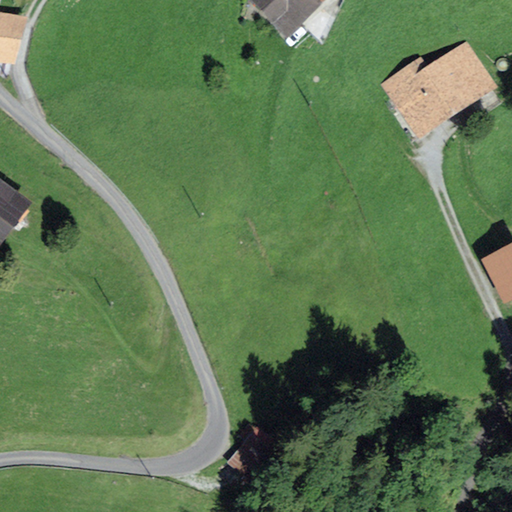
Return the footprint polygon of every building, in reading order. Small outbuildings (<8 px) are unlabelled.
[(256,0),(255,1),(283,31),(297,17),(305,25),(331,0),(256,0)] [(0,55),(9,58),(18,26),(0,20),(0,55)] [(425,131),(422,125),(487,82),(466,50),(427,76),(418,63),(385,85),(402,111),(394,116),(411,141),(425,131)] [(0,230),(11,215),(18,220),(26,210),(19,204),(21,201),(0,185),(0,230)] [(511,251),(486,265),(504,300),(511,296),(511,251)] [(304,438),(275,478),(306,500),(335,460),(304,438)]
